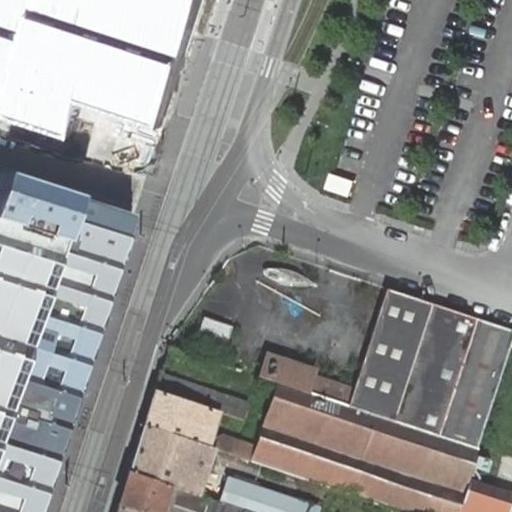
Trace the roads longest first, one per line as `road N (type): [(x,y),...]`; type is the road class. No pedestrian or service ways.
road 1 (tertiary): [(96,511),(149,340)]
road 2 (unclassified): [(352,242),(269,177),(256,120)]
road 3 (unclassified): [(352,242),(500,291)]
road 4 (unclassified): [(207,242),(251,220),(352,242)]
road 5 (residential): [(0,154),(131,198)]
road 6 (tertiary): [(207,242),(256,120)]
road 7 (tertiary): [(256,120),(294,0)]
